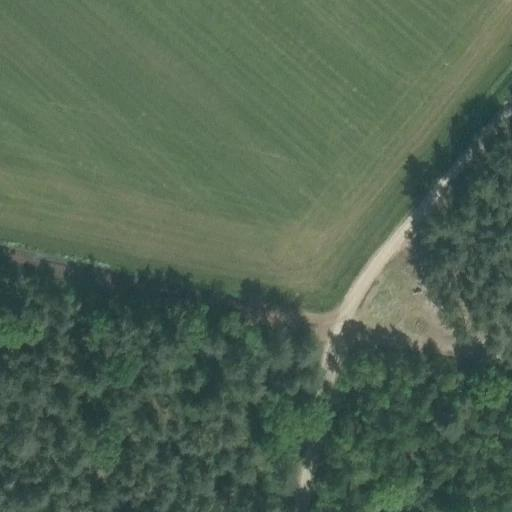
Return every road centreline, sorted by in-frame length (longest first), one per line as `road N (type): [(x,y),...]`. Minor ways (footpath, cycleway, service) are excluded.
road 1 (unclassified): [(299,511),(336,341),(362,284),(511,104)]
road 2 (track): [(341,329),(0,255)]
road 3 (track): [(341,329),(511,362)]
